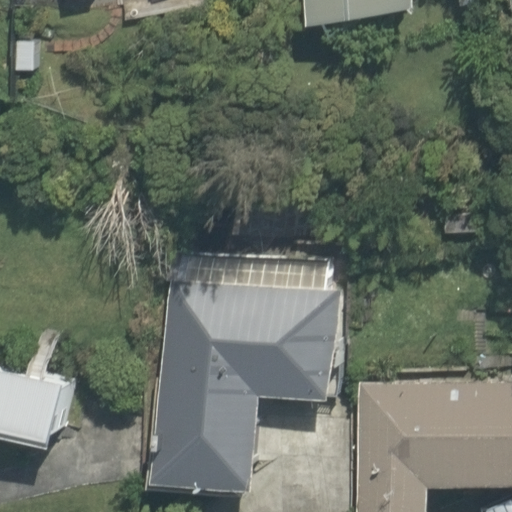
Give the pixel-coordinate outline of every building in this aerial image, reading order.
[(321,0),(325,17),(422,0),(321,0)] [(23,68),(42,68),(42,39),(24,39),(23,68)] [(166,474),(271,478),(275,387),(344,390),(349,284),(335,284),(336,257),(191,252),(190,277),(174,277),(166,474)] [(0,423),(66,438),(81,373),(0,355),(0,423)] [(511,374),(366,378),(369,511),(443,511),(443,478),(511,476),(511,374)]
